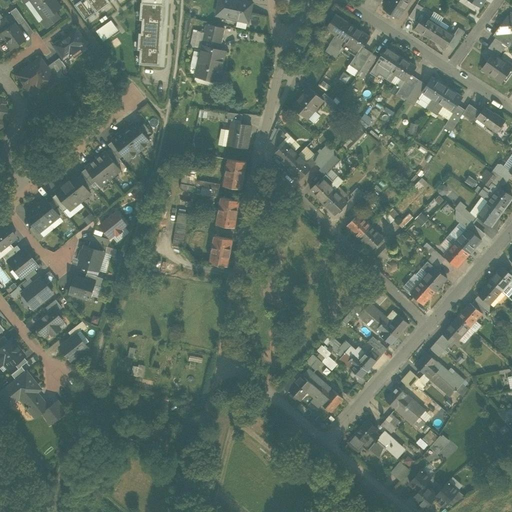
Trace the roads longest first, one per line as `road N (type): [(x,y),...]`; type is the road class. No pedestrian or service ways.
road 1 (residential): [(258,161),(221,349),(328,443)]
road 2 (residential): [(258,161),(429,325)]
road 3 (residential): [(429,325),(328,443)]
road 4 (residential): [(29,187),(136,98)]
road 5 (residential): [(511,228),(429,325)]
road 6 (residential): [(344,0),(450,69)]
road 7 (residential): [(0,73),(21,112),(11,159),(29,187)]
